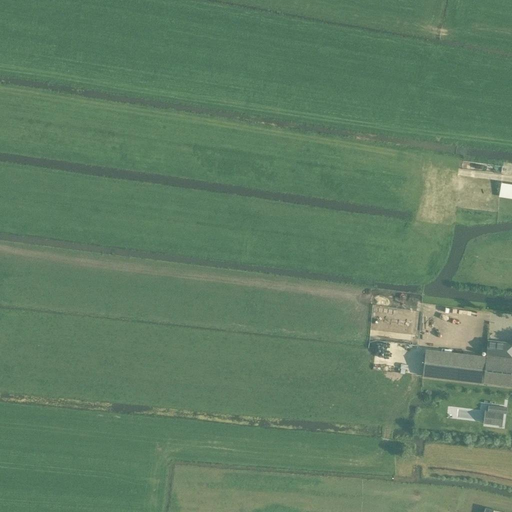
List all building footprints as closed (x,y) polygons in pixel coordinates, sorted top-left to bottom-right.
[(464,160),(463,166),(481,169),(482,162),(464,160)] [(511,184),(501,182),(499,196),(511,198),(511,184)] [(511,342),(487,340),(485,356),(511,359),(511,342)] [(422,376),(482,383),(485,360),(425,353),(422,376)] [(511,359),(485,356),(485,360),(482,383),(511,386),(511,359)] [(488,406),(486,424),(501,426),(503,408),(488,406)]
